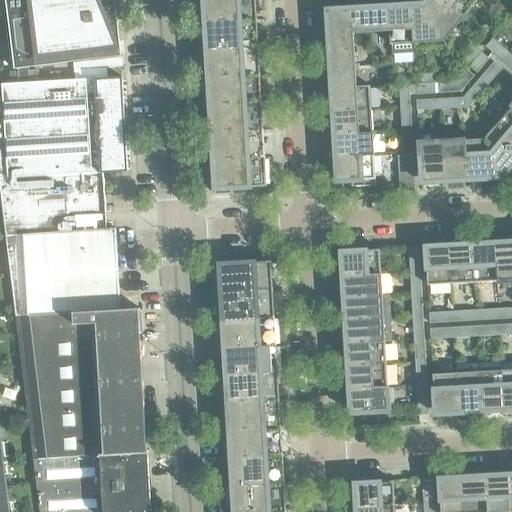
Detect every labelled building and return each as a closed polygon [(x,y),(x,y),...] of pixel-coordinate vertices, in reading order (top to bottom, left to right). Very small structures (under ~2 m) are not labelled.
[(122,55),(115,0),(6,0),(15,68),(21,67),(21,69),(30,68),(30,66),(122,55)] [(256,0),(203,0),(205,22),(257,19),(256,0)] [(463,18),(441,0),(427,0),(425,3),(445,41),(463,18)] [(441,0),(463,18),(477,0),(441,0)] [(425,3),(390,5),(391,30),(390,30),(391,44),(445,41),(425,3)] [(390,5),(351,8),(352,33),(354,33),(390,30),(391,30),(390,5)] [(352,33),(351,8),(327,9),(329,50),(355,49),(354,33),(352,33)] [(259,47),(257,19),(205,22),(207,50),(259,47)] [(487,46),(494,52),(499,57),(506,49),(493,38),(487,46)] [(470,66),(482,52),(474,46),(463,59),(470,66)] [(260,74),(259,47),(207,50),(209,77),(260,74)] [(355,49),(329,50),(332,89),(357,87),(357,86),(355,49)] [(482,52),(470,66),(477,72),(489,58),(482,52)] [(491,80),(502,68),(495,61),(484,74),(491,80)] [(30,68),(21,69),(21,71),(13,71),(13,82),(0,82),(0,180),(7,234),(107,229),(104,172),(128,171),(123,77),(40,81),(39,70),(30,71),(30,68)] [(456,81),(461,91),(475,75),(467,69),(456,81)] [(417,84),(435,83),(434,73),(417,74),(417,84)] [(262,102),(260,74),(209,77),(210,105),(262,102)] [(487,86),(479,79),(468,92),(476,98),(487,86)] [(461,91),(456,81),(440,82),(441,92),(461,91)] [(435,83),(417,84),(418,94),(436,93),(435,83)] [(411,100),(410,94),(410,84),(400,85),(401,101),(411,100)] [(357,87),(332,89),(333,104),(371,102),(370,85),(357,86),(357,87)] [(457,107),(457,97),(441,98),(442,108),(457,107)] [(433,109),(433,99),(417,100),(418,110),(433,109)] [(264,130),(262,102),(210,105),(212,133),(264,130)] [(371,102),(333,104),(334,134),(373,132),(371,102)] [(511,107),(496,124),(511,137),(511,107)] [(412,130),(412,114),(402,115),(402,130),(412,130)] [(511,167),(511,137),(496,124),(484,138),(504,177),(511,167)] [(265,157),(264,130),(212,133),(213,160),(265,157)] [(413,145),(412,130),(402,130),(403,146),(413,145)] [(373,132),(334,134),(336,157),(374,155),(373,132)] [(484,138),(466,140),(469,179),(504,177),(484,138)] [(466,140),(444,141),(446,181),(469,179),(466,140)] [(446,181),(444,141),(420,142),(422,182),(446,181)] [(376,185),(374,155),(336,157),(337,181),(352,180),(352,186),(376,185)] [(414,155),(399,156),(401,191),(416,191),(414,155)] [(265,157),(213,160),(215,195),(233,193),(233,188),(267,186),(265,157)] [(115,229),(107,229),(7,234),(16,315),(120,309),(116,228),(115,228),(115,229)] [(511,240),(495,242),(497,281),(511,279),(511,240)] [(497,281),(495,242),(472,243),(475,282),(497,281)] [(472,243),(450,245),(452,283),(475,282),(472,243)] [(452,283),(450,245),(426,246),(428,285),(452,283)] [(419,246),(409,247),(410,262),(420,262),(419,246)] [(343,275),(381,273),(380,249),(341,251),(343,275)] [(221,292),(273,289),(271,260),(237,262),(237,257),(219,258),(221,292)] [(381,273),(343,275),(344,298),(383,295),(381,273)] [(412,294),(422,293),(421,277),(411,278),(412,294)] [(273,289),(221,292),(223,320),(275,317),(273,289)] [(423,309),(422,293),(412,294),(413,309),(423,309)] [(390,295),(383,295),(344,298),(345,320),(391,318),(390,295)] [(142,308),(120,309),(16,315),(34,459),(147,450),(140,310),(142,310),(142,308)] [(493,319),(492,309),(476,310),(477,320),(493,319)] [(477,320),(476,310),(461,311),(461,321),(477,320)] [(445,312),(430,313),(430,323),(446,322),(445,312)] [(275,317),(223,320),(224,347),(276,344),(275,317)] [(393,341),(391,318),(345,320),(347,343),(385,341),(393,341)] [(415,339),(425,339),(424,323),(414,324),(415,339)] [(493,335),(493,325),(477,326),(478,336),(493,335)] [(478,336),(477,326),(462,327),(462,337),(478,336)] [(447,338),(446,328),(431,329),(431,339),(447,338)] [(425,339),(415,339),(416,355),(425,354),(425,339)] [(385,341),(347,343),(348,366),(387,364),(385,341)] [(276,344),(224,347),(226,375),(278,372),(276,344)] [(502,360),(479,361),(482,411),(505,410),(503,370),(502,360)] [(482,411),(479,361),(457,362),(457,372),(460,412),(482,411)] [(388,386),(387,364),(348,366),(349,389),(388,386)] [(427,384),(426,369),(416,369),(417,385),(427,384)] [(511,369),(503,370),(505,410),(511,409),(511,369)] [(280,399),(278,372),(226,375),(228,402),(280,399)] [(460,412),(457,372),(433,374),(436,414),(460,412)] [(390,417),(388,386),(349,389),(351,413),(365,412),(366,418),(390,417)] [(280,399),(228,402),(229,430),(281,427),(280,399)] [(429,414),(428,399),(418,399),(419,415),(420,415),(429,414)] [(429,414),(420,415),(420,423),(430,422),(429,414)] [(281,427),(229,430),(231,458),(283,454),(281,427)] [(151,511),(148,450),(147,450),(34,459),(40,511),(151,511)] [(285,482),(283,454),(231,458),(233,486),(285,482)] [(511,511),(509,473),(486,475),(488,511),(511,511)] [(488,511),(486,475),(463,476),(465,511),(488,511)] [(465,511),(463,476),(439,478),(441,511),(465,511)] [(433,478),(423,479),(424,494),(434,494),(433,478)] [(356,507),(395,504),(394,480),(355,483),(356,507)] [(253,511),(286,510),(285,482),(233,486),(234,511),(253,511)] [(8,511),(6,490),(0,491),(0,511),(8,511)]
